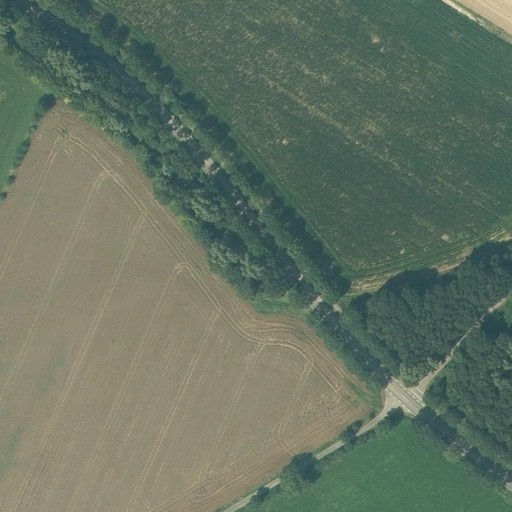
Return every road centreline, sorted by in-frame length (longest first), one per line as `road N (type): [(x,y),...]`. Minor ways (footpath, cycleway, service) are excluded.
road 1 (tertiary): [(16,0),(160,109),(344,333),(408,398)]
road 2 (unclassified): [(408,398),(230,511)]
road 3 (track): [(511,288),(408,398)]
road 4 (tertiary): [(408,398),(511,483)]
